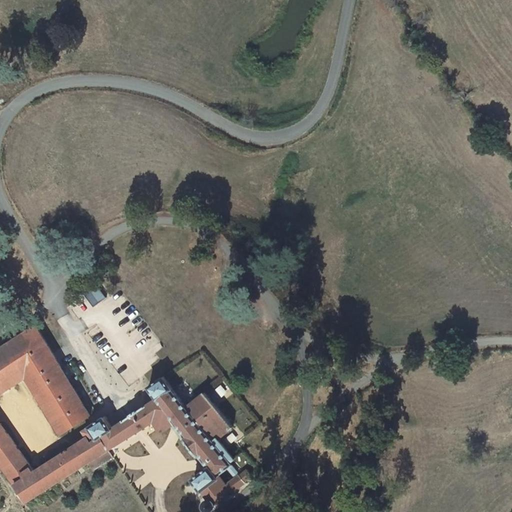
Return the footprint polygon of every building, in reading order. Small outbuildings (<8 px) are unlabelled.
[(86,296),(94,306),(106,296),(98,287),(86,296)] [(219,439),(234,427),(206,392),(187,407),(166,379),(167,378),(164,375),(160,378),(161,379),(153,385),(152,384),(148,386),(150,390),(151,389),(157,398),(113,427),(107,419),(108,419),(106,415),(102,418),(96,423),(95,422),(90,425),(91,426),(84,430),(88,437),(91,441),(77,450),(74,446),(36,471),(0,420),(0,367),(14,358),(26,378),(61,435),(92,416),(37,324),(0,348),(0,463),(28,502),(77,472),(90,463),(94,471),(119,455),(114,448),(120,444),(155,422),(162,433),(176,424),(186,438),(185,439),(197,455),(198,454),(209,468),(193,479),(208,499),(205,502),(205,503),(204,504),(204,505),(204,506),(204,507),(205,508),(206,510),(207,511),(208,511),(210,511),(212,511),(214,511),(216,509),(223,503),(225,505),(227,504),(225,502),(232,496),(231,495),(247,483),(246,482),(254,475),(249,469),(242,475),(232,463),(235,460),(219,439)] [(0,395),(26,378),(14,358),(0,367),(0,395)] [(88,437),(74,446),(77,450),(91,441),(88,437)] [(124,452),(120,444),(114,448),(119,455),(124,452)] [(81,479),(94,471),(90,463),(77,472),(81,479)]
